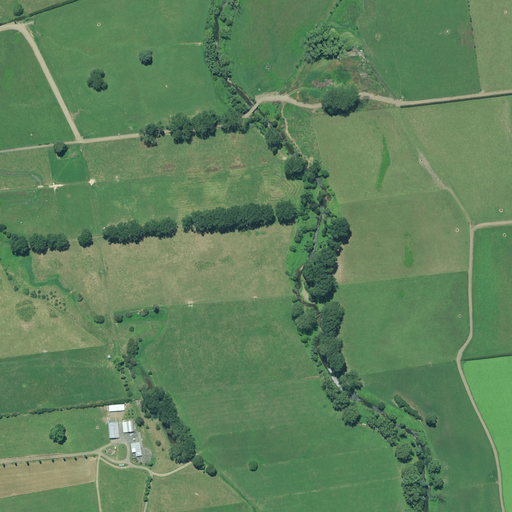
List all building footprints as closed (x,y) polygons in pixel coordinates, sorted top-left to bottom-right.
[(359,64),(358,57),(343,58),(344,66),(359,64)] [(356,84),(356,78),(324,82),(325,90),(336,89),(337,89),(355,87),(355,84),(356,84)] [(314,99),(314,91),(305,92),(306,97),(308,97),(309,100),(314,99)] [(119,438),(118,423),(110,423),(111,438),(119,438)] [(142,456),(140,443),(131,444),(132,453),(136,452),(137,457),(142,456)]
